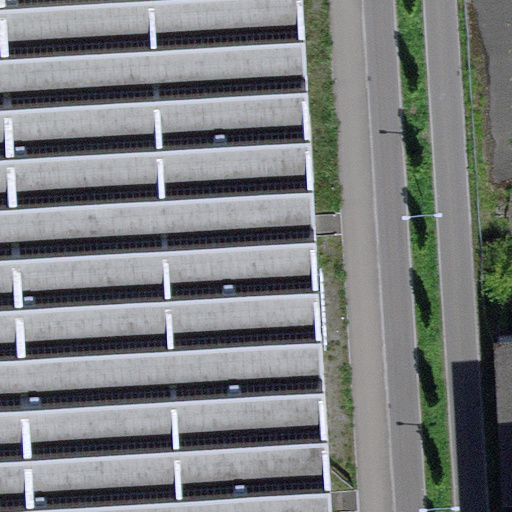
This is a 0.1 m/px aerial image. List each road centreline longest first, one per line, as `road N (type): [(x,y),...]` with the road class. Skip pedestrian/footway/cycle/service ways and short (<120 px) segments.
road 1 (primary): [(472,511),(440,0)]
road 2 (primary): [(381,0),(411,511)]
